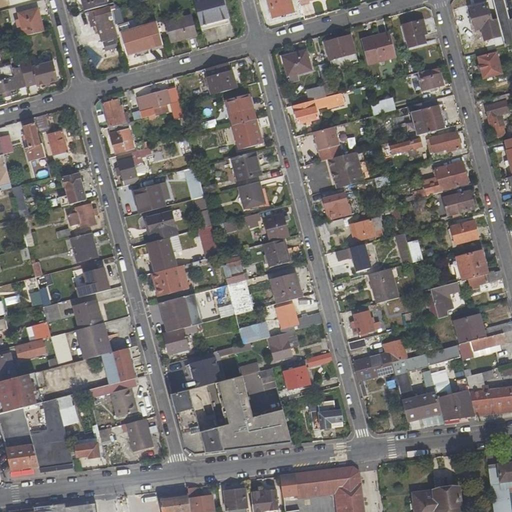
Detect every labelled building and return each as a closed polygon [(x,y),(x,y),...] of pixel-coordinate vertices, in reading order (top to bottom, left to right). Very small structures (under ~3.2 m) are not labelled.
[(80,0),(82,5),(83,11),(109,4),(107,0),(80,0)] [(222,0),(194,0),(201,27),(227,19),(222,0)] [(267,0),(272,18),(294,12),(291,0),(267,0)] [(511,18),(509,19),(504,0),(492,0),(497,19),(503,44),(504,47),(511,44),(511,18)] [(495,47),(503,44),(497,19),(492,21),(488,4),(469,8),(475,31),(481,30),(484,41),(492,39),(495,47)] [(98,25),(102,43),(119,38),(112,10),(111,6),(94,11),(98,25)] [(17,14),(23,36),(44,31),(38,9),(17,14)] [(87,12),(91,27),(98,25),(94,11),(87,12)] [(166,22),(171,42),(196,36),(191,15),(166,22)] [(423,35),(426,34),(422,21),(403,26),(409,48),(426,44),(423,35)] [(125,55),(163,45),(157,23),(129,31),(127,24),(118,26),(125,55)] [(357,37),(357,41),(361,40),(376,36),(375,34),(374,28),(357,37)] [(375,34),(376,36),(361,40),(367,66),(396,58),(388,31),(375,34)] [(332,69),(358,62),(350,36),(325,42),(332,69)] [(287,78),(312,71),(307,50),(282,57),(287,78)] [(325,63),(322,52),(315,53),(318,65),(325,63)] [(483,80),(503,74),(497,53),(478,58),(483,80)] [(19,60),(21,66),(27,87),(35,85),(36,87),(46,85),(51,83),(58,81),(52,63),(32,68),(30,58),(19,60)] [(232,70),(229,71),(227,63),(206,69),(208,77),(206,77),(211,95),(237,89),(232,70)] [(325,63),(318,65),(324,86),(327,97),(335,95),(327,63),(325,63)] [(12,97),(11,92),(27,87),(21,66),(0,71),(0,94),(2,94),(3,99),(12,97)] [(422,74),(422,72),(407,76),(412,93),(444,85),(439,69),(422,74)] [(324,86),(306,91),(309,102),(313,101),(320,99),(327,97),(324,86)] [(183,117),(180,104),(176,88),(159,93),(158,89),(151,91),(152,95),(136,99),(139,111),(140,112),(172,104),(176,119),(183,117)] [(511,99),(511,92),(492,98),(494,104),(485,107),(493,139),(506,136),(504,129),(506,128),(503,115),(510,114),(506,101),(511,99)] [(250,95),(225,101),(232,126),(256,120),(250,95)] [(337,102),(335,96),(335,95),(327,97),(320,99),(322,107),(328,105),(329,109),(338,107),(337,102)] [(371,104),(375,116),(397,110),(393,97),(371,104)] [(119,99),(102,104),(108,128),(128,123),(130,122),(128,112),(125,112),(123,104),(120,105),(119,99)] [(315,108),(322,107),(320,99),(313,101),(315,108)] [(418,136),(444,128),(437,99),(407,107),(409,114),(411,113),(418,136)] [(313,101),(309,102),(293,106),(298,125),(305,123),(305,126),(311,124),(311,122),(319,119),(315,108),(313,101)] [(141,119),(140,112),(139,111),(132,112),(134,121),(141,119)] [(45,115),(36,117),(40,133),(49,131),(45,115)] [(259,129),(270,126),(267,117),(256,120),(259,129)] [(263,144),(259,129),(256,120),(232,126),(239,150),(263,144)] [(135,149),(128,123),(108,128),(115,154),(135,149)] [(29,148),(40,144),(35,124),(23,127),(29,148)] [(11,146),(5,126),(0,127),(0,142),(0,143),(2,149),(11,146)] [(328,160),(342,157),(334,127),(313,133),(321,162),(328,160)] [(67,159),(69,155),(63,131),(48,135),(55,162),(67,159)] [(456,140),(460,138),(458,132),(426,140),(428,147),(438,144),(440,152),(458,148),(456,140)] [(392,156),(423,147),(421,138),(389,147),(392,156)] [(0,184),(1,184),(11,182),(10,181),(2,149),(0,143),(0,184)] [(256,167),(261,166),(257,151),(252,152),(256,167)] [(237,181),(263,174),(261,166),(256,167),(252,152),(231,158),(237,181)] [(366,181),(358,152),(342,157),(328,160),(337,190),(366,181)] [(140,183),(132,153),(116,157),(124,187),(140,183)] [(433,188),(434,194),(451,189),(450,187),(468,182),(462,161),(435,168),(439,186),(433,188)] [(199,179),(198,173),(196,167),(190,169),(193,181),(199,179)] [(68,195),(59,198),(61,207),(87,201),(80,174),(63,178),(68,195)] [(379,186),(391,183),(390,175),(377,178),(379,186)] [(1,184),(2,190),(12,188),(11,182),(1,184)] [(268,189),(263,190),(260,182),(238,188),(244,208),(248,207),(249,211),(272,205),(268,189)] [(202,188),(204,197),(220,193),(217,183),(202,188)] [(164,197),(161,184),(156,185),(159,198),(164,197)] [(135,202),(139,201),(142,214),(166,207),(164,197),(159,198),(156,185),(132,192),(135,202)] [(18,186),(12,188),(15,198),(22,196),(20,186),(18,186)] [(448,217),(474,209),(470,191),(443,198),(448,217)] [(345,193),(322,199),(325,210),(328,209),(331,220),(355,214),(353,206),(349,206),(345,193)] [(97,208),(93,209),(92,205),(75,209),(76,214),(68,216),(70,226),(79,224),(80,228),(97,224),(94,217),(99,216),(97,208)] [(394,222),(402,220),(398,208),(391,211),(394,222)] [(149,232),(148,233),(150,243),(169,238),(178,236),(172,210),(146,218),(149,232)] [(18,212),(9,214),(11,220),(14,219),(20,218),(18,212)] [(257,222),(260,221),(259,214),(246,218),(248,229),(258,226),(257,222)] [(284,215),(264,220),(270,242),(282,238),(286,237),(289,236),(284,215)] [(383,230),(380,217),(355,224),(359,242),(377,237),(375,232),(383,230)] [(23,228),(20,218),(14,219),(16,229),(23,228)] [(346,227),(344,219),(327,224),(329,232),(346,227)] [(455,246),(478,239),(474,220),(450,226),(453,238),(455,246)] [(226,235),(237,232),(235,221),(223,224),(226,235)] [(355,243),(359,242),(355,224),(350,225),(355,243)] [(56,232),(58,239),(70,236),(69,229),(56,232)] [(213,232),(203,235),(209,259),(210,258),(219,256),(213,232)] [(406,265),(413,263),(405,233),(398,235),(406,265)] [(31,235),(25,237),(27,248),(34,246),(31,235)] [(76,263),(99,257),(93,235),(82,237),(81,236),(70,238),(76,263)] [(158,273),(177,268),(169,238),(150,243),(158,273)] [(285,252),(282,238),(270,242),(262,244),(269,268),(291,262),(288,251),(285,252)] [(158,273),(150,243),(147,244),(155,274),(158,273)] [(371,268),(365,244),(335,252),(338,262),(353,258),(356,272),(371,268)] [(31,260),(27,248),(20,249),(23,262),(31,260)] [(454,259),(452,261),(457,283),(468,279),(488,274),(482,250),(458,257),(454,259)] [(237,251),(219,256),(221,262),(225,261),(227,269),(228,269),(230,275),(243,272),(237,251)] [(211,263),(210,258),(209,259),(193,263),(194,268),(211,263)] [(39,262),(32,264),(36,277),(42,276),(39,262)] [(88,284),(81,286),(84,297),(102,292),(100,286),(108,284),(104,268),(96,270),(95,266),(84,269),(88,284)] [(190,289),(184,266),(177,268),(158,273),(155,274),(152,274),(158,297),(190,289)] [(400,298),(392,269),(368,275),(376,304),(400,298)] [(480,288),(480,286),(502,280),(500,271),(488,274),(468,279),(471,291),(480,288)] [(225,279),(235,315),(248,312),(241,288),(248,286),(246,281),(245,281),(244,274),(225,279)] [(271,282),(277,304),(301,297),(295,275),(271,282)] [(437,316),(437,319),(448,316),(447,311),(450,310),(449,306),(453,305),(450,295),(460,292),(457,283),(430,290),(431,293),(437,316)] [(49,305),(45,289),(39,292),(43,307),(49,305)] [(30,295),(34,310),(43,307),(39,292),(30,295)] [(425,295),(431,318),(437,316),(431,293),(425,295)] [(195,294),(160,303),(167,333),(203,324),(195,294)] [(75,306),(80,329),(102,323),(96,301),(75,306)] [(65,319),(60,303),(49,305),(43,307),(47,322),(48,323),(65,319)] [(299,325),(300,329),(322,324),(320,315),(298,321),(294,304),(277,309),(282,329),(299,325)] [(351,323),(354,336),(382,329),(380,322),(373,324),(370,310),(353,315),(355,322),(351,323)] [(487,337),(481,313),(475,315),(481,339),(487,337)] [(475,315),(454,320),(459,345),(475,341),(481,339),(475,315)] [(511,320),(487,328),(489,337),(505,332),(511,330),(511,320)] [(47,322),(31,326),(35,341),(42,339),(51,337),(48,323),(47,322)] [(112,352),(104,323),(102,323),(80,329),(79,329),(87,359),(101,355),(108,354),(112,352)] [(267,323),(239,331),(243,345),(251,343),(269,338),(271,337),(267,323)] [(79,329),(75,330),(83,360),(87,359),(79,329)] [(164,335),(169,355),(171,354),(188,349),(183,330),(164,335)] [(295,331),(271,337),(269,338),(274,360),(292,356),(291,348),(297,347),(298,343),(295,331)] [(505,332),(489,337),(487,337),(489,346),(508,341),(505,332)] [(73,362),(66,333),(51,337),(59,366),(73,362)] [(475,341),(477,350),(489,346),(487,337),(481,339),(475,341)] [(42,339),(35,341),(16,346),(19,361),(46,353),(42,339)] [(365,339),(348,343),(351,351),(367,347),(365,339)] [(385,353),(353,362),(356,373),(392,363),(408,359),(403,339),(385,344),(388,352),(385,353)] [(251,343),(243,345),(233,348),(235,355),(253,350),(251,343)] [(458,345),(436,351),(425,354),(429,366),(445,362),(461,358),(458,345)] [(131,360),(128,348),(112,352),(108,354),(111,365),(131,360)] [(172,359),(190,354),(188,349),(171,354),(172,359)] [(306,359),(309,368),(333,361),(330,353),(306,359)] [(11,354),(0,356),(0,382),(17,377),(11,354)] [(113,374),(111,365),(108,354),(101,355),(109,385),(116,384),(113,374)] [(429,366),(425,354),(408,359),(392,363),(395,372),(408,422),(441,413),(430,371),(422,373),(427,393),(414,397),(408,372),(429,366)] [(222,382),(216,358),(190,364),(194,379),(196,388),(207,386),(218,383),(222,382)] [(113,374),(133,368),(131,360),(111,365),(113,374)] [(441,413),(444,421),(475,417),(466,379),(457,381),(459,392),(452,393),(445,362),(429,366),(430,371),(441,413)] [(364,381),(395,372),(392,363),(356,373),(363,397),(368,395),(364,381)] [(258,364),(238,369),(239,373),(241,377),(242,376),(260,371),(258,364)] [(288,391),(311,384),(307,367),(283,372),(288,391)] [(136,378),(133,368),(113,374),(116,384),(136,378)] [(511,412),(511,385),(486,390),(484,382),(499,378),(497,369),(466,377),(466,379),(475,417),(511,412)] [(39,404),(31,374),(17,377),(0,382),(0,405),(2,414),(24,408),(39,404)] [(218,428),(224,451),(291,442),(282,410),(257,417),(253,415),(242,376),(241,377),(227,380),(222,382),(218,383),(229,422),(227,426),(218,428)] [(109,385),(88,391),(90,400),(110,394),(116,417),(138,412),(132,389),(138,387),(136,378),(116,384),(109,385)] [(171,395),(185,449),(196,455),(224,451),(218,428),(201,433),(190,390),(171,395)] [(334,393),(337,403),(343,402),(341,391),(334,393)] [(42,403),(45,412),(59,408),(57,400),(42,403)] [(0,415),(0,423),(12,470),(39,466),(30,432),(24,408),(2,414),(0,415)] [(341,410),(333,411),(333,409),(311,411),(313,431),(343,427),(341,410)] [(151,434),(149,427),(147,419),(125,424),(133,452),(154,447),(151,434)] [(73,461),(64,427),(30,432),(39,466),(73,461)] [(108,428),(99,430),(102,445),(111,442),(108,428)] [(89,456),(89,458),(100,457),(97,443),(75,446),(77,458),(89,456)] [(511,487),(511,462),(488,466),(493,511),(510,511),(508,492),(507,488),(511,487)] [(363,511),(358,472),(354,468),(280,477),(283,497),(297,495),(335,491),(335,494),(337,511),(363,511)] [(213,496),(196,497),(195,488),(188,489),(188,494),(190,511),(208,511),(214,511),(213,496)] [(463,511),(460,488),(412,494),(414,511),(463,511)] [(248,508),(245,489),(224,491),(226,511),(227,510),(227,511),(246,511),(246,508),(248,508)] [(278,509),(276,491),(251,493),(253,511),(262,511),(263,511),(278,509)] [(190,511),(188,494),(160,497),(161,511),(190,511)] [(154,511),(153,503),(138,505),(138,511),(154,511)]
